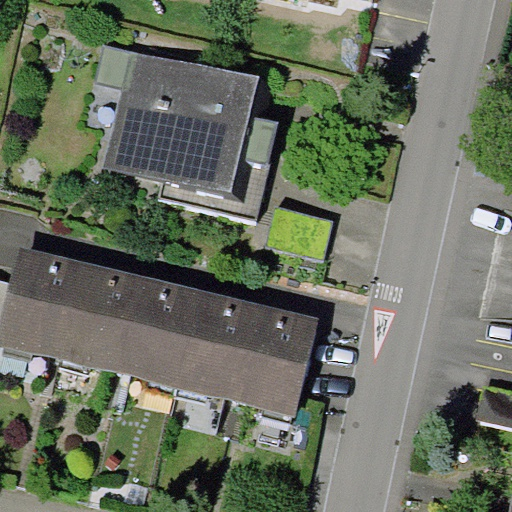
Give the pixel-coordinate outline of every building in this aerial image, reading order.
[(267,173),(254,170),(271,96),(98,56),(79,139),(108,146),(100,179),(156,192),(152,209),(253,233),(267,173)] [(326,230),(267,217),(259,253),(317,266),(326,230)] [(0,334),(0,351),(55,364),(75,282),(16,268),(0,334)] [(55,364),(114,379),(134,297),(75,282),(55,364)] [(114,379),(173,393),(193,311),(134,297),(114,379)] [(173,393),(232,407),(252,325),(193,311),(173,393)] [(232,407),(291,422),(311,339),(252,325),(232,407)]
